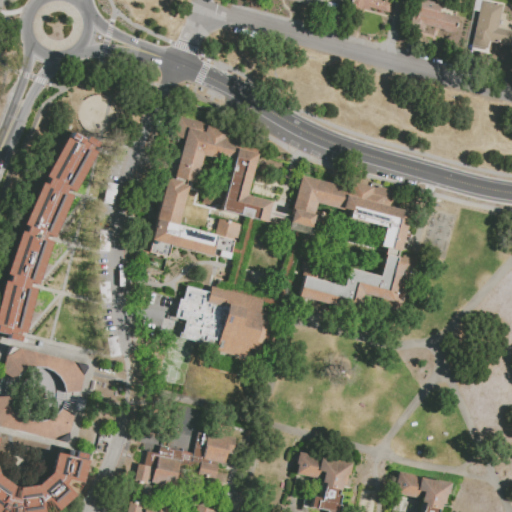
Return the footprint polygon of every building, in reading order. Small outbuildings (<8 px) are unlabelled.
[(325,0),(327,1),(318,15),(304,7),(284,2),(284,0),(268,0),(268,1),(264,0),(325,0)] [(349,14),(352,0),(384,0),(389,1),(388,5),(391,6),(391,11),(395,12),(397,4),(409,7),(405,23),(394,20),(394,17),(370,11),(369,13),(363,12),(361,17),(349,14)] [(418,17),(422,2),(441,7),(440,16),(459,21),(455,36),(452,36),(451,37),(445,35),(444,34),(427,29),(425,35),(410,31),(414,16),(418,17)] [(504,9),(499,31),(511,34),(511,50),(490,45),(488,52),(473,49),(483,4),(504,9)] [(208,129),(207,129),(205,136),(188,132),(185,143),(175,140),(180,120),(209,127),(208,129)] [(205,136),(207,129),(227,135),(225,142),(259,151),(257,158),(237,153),(234,167),(204,159),(197,186),(175,181),(185,143),(188,132),(205,136)] [(67,139),(69,140),(72,135),(82,141),(81,141),(84,143),(86,139),(97,145),(94,150),(92,148),(90,152),(92,153),(89,159),(90,160),(86,167),(85,167),(78,180),(79,180),(75,187),(74,187),(70,193),(65,191),(63,195),(68,197),(65,204),(67,204),(63,212),(62,211),(56,225),(57,225),(54,233),(53,232),(50,239),(45,237),(43,241),(48,243),(46,250),(47,251),(44,258),(43,258),(38,272),(40,272),(37,280),(36,280),(33,286),(28,285),(27,289),(32,291),(30,298),(32,298),(30,306),(28,306),(25,320),(26,320),(24,328),(23,328),(21,335),(18,335),(18,338),(20,339),(19,345),(7,342),(8,337),(5,336),(5,337),(0,335),(0,300),(4,284),(6,284),(8,278),(10,271),(9,270),(11,262),(12,263),(17,249),(16,248),(19,241),(20,241),(22,235),(20,234),(23,227),(25,228),(28,221),(26,221),(30,213),(31,214),(37,200),(36,200),(39,192),(40,193),(43,186),(44,186),(47,180),(45,179),(67,139)] [(257,158),(247,199),(272,206),(266,226),(221,214),(223,208),(227,191),(234,167),(237,153),(257,158)] [(383,201),(381,208),(346,199),(342,212),(344,213),(344,214),(317,207),(315,215),(314,219),(293,213),(302,180),(352,193),(353,186),(373,192),(372,198),(383,201)] [(178,229),(157,224),(168,182),(182,185),(181,188),(188,189),(178,229)] [(227,191),(223,208),(216,206),(215,210),(203,207),(208,186),(227,191)] [(372,198),(373,192),(378,193),(379,190),(396,195),(393,206),(391,205),(389,211),(381,208),(383,201),(372,198)] [(351,215),(342,212),(346,199),(410,216),(400,255),(380,250),(385,232),(350,221),(351,215)] [(288,234),(293,213),(314,219),(315,215),(332,220),(328,236),(311,231),(309,239),(288,234)] [(233,244),(215,239),(220,222),(243,228),(236,252),(231,251),(233,244)] [(151,244),(157,224),(178,229),(215,239),(211,258),(210,260),(151,244)] [(215,239),(233,244),(231,251),(228,263),(211,258),(215,239)] [(304,280),(298,301),(358,316),(363,297),(383,302),(394,305),(404,270),(396,268),(397,260),(399,255),(388,252),(386,258),(380,280),(348,272),(343,290),(304,280)] [(383,302),(394,305),(404,270),(396,268),(397,260),(418,266),(415,278),(410,276),(400,315),(381,311),(383,302)] [(308,261),(324,265),(320,283),(303,279),(308,261)] [(210,292),(212,287),(263,300),(259,312),(271,315),(269,323),(274,325),(278,332),(276,340),(268,345),(263,343),(261,352),(247,348),(245,358),(216,350),(216,347),(179,336),(180,332),(182,333),(186,320),(175,317),(180,299),(183,300),(187,286),(210,292)] [(34,355),(35,366),(26,368),(24,366),(20,364),(18,362),(15,364),(17,366),(15,371),(17,374),(11,381),(10,380),(11,377),(1,375),(8,349),(34,355)] [(51,374),(59,362),(86,368),(79,395),(64,396),(62,386),(58,380),(51,374)] [(0,429),(0,401),(4,403),(5,399),(7,399),(8,409),(4,410),(3,416),(1,417),(3,420),(5,419),(10,420),(14,417),(21,424),(20,426),(18,425),(15,430),(17,431),(15,433),(0,429)] [(57,421),(63,414),(73,420),(66,446),(40,439),(40,437),(41,437),(41,431),(39,431),(39,428),(49,426),(51,432),(56,433),(57,433),(60,432),(59,431),(61,425),(57,421)] [(208,438),(203,463),(217,467),(216,469),(201,465),(200,470),(191,469),(191,472),(180,470),(181,466),(158,461),(156,472),(144,469),(147,455),(159,457),(161,450),(194,458),(198,436),(208,438)] [(228,458),(226,468),(218,466),(217,470),(218,470),(215,483),(198,479),(200,470),(201,465),(216,469),(217,467),(203,463),(208,438),(209,436),(236,442),(232,459),(228,458)] [(0,511),(0,483),(1,484),(1,483),(8,488),(7,489),(12,493),(10,501),(17,502),(18,494),(24,493),(24,492),(32,491),(32,492),(38,491),(43,487),(42,486),(48,481),(49,482),(53,478),(55,472),(53,472),(55,464),(57,464),(59,457),(69,459),(70,454),(71,454),(71,455),(74,455),(85,457),(84,463),(85,464),(80,486),(67,483),(64,488),(73,498),(67,503),(68,504),(62,509),(61,508),(57,511),(55,511),(47,503),(42,506),(42,511),(13,511),(9,510),(7,511),(2,511),(1,511),(0,511)] [(297,468),(299,457),(351,468),(349,479),(346,479),(344,489),(342,488),(341,495),(339,494),(339,498),(340,499),(339,509),(340,510),(339,511),(313,511),(305,510),(307,499),(322,502),(323,495),(325,496),(325,491),(324,491),(325,487),(321,486),(322,483),(297,478),(299,469),(297,468)] [(138,468),(144,469),(156,472),(158,461),(181,466),(180,470),(179,476),(184,477),(180,492),(148,485),(147,488),(135,485),(138,468)] [(397,488),(399,476),(420,481),(420,482),(436,485),(436,484),(450,487),(448,498),(446,498),(444,508),(441,508),(440,511),(424,511),(425,511),(424,511),(424,507),(421,506),(423,496),(420,495),(418,503),(396,498),(398,488),(397,488)]
